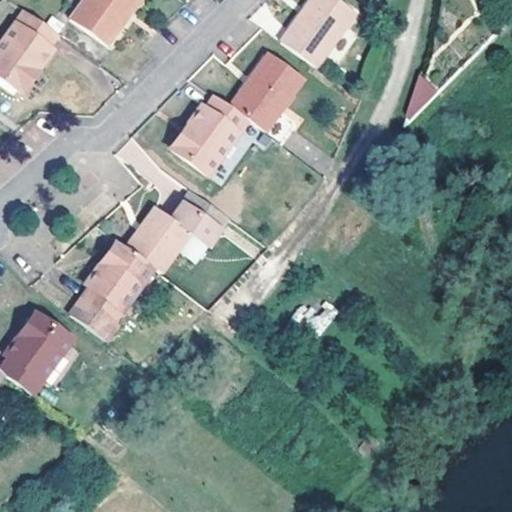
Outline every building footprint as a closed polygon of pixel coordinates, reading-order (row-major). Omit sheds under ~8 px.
[(105,48),(139,0),(83,0),(68,22),(105,48)] [(332,0),(312,0),(280,46),(314,69),(354,15),(332,0)] [(55,37),(21,14),(0,44),(0,83),(18,97),(49,54),(45,51),(55,37)] [(267,58),(229,112),(243,123),(262,137),(274,119),(300,83),(267,58)] [(229,112),(212,100),(202,113),(197,110),(168,151),(203,178),(243,123),(229,112)] [(274,119),(262,137),(280,150),(293,133),(274,119)] [(192,197),(184,209),(218,233),(226,221),(192,197)] [(156,212),(126,254),(152,273),(160,278),(191,237),(207,250),(219,234),(218,233),(184,209),(173,224),(156,212)] [(126,254),(115,246),(85,288),(89,291),(68,318),(105,345),(116,330),(111,327),(152,273),(126,254)] [(8,364),(0,375),(0,377),(1,378),(30,399),(70,344),(34,318),(4,360),(8,364)]
